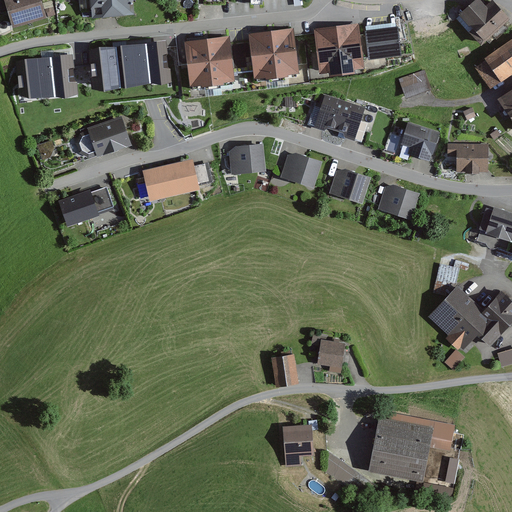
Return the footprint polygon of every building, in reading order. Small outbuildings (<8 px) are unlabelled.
[(41,0),(4,0),(13,28),(47,18),(41,0)] [(80,0),(81,13),(91,12),(89,0),(80,0)] [(90,0),(92,19),(135,15),(133,0),(90,0)] [(480,0),(474,0),(459,15),(472,29),(469,32),(482,46),(510,19),(492,0),(486,6),(480,0)] [(448,11),(449,21),(455,20),(459,13),(455,5),(448,11)] [(54,6),(45,8),(46,12),(47,12),(48,17),(56,15),(54,6)] [(359,23),(314,29),(320,74),(329,73),(330,77),(355,74),(355,70),(365,68),(363,57),(360,34),(359,23)] [(398,27),(365,31),(365,34),(360,34),(363,57),(368,56),(369,60),(402,56),(398,27)] [(293,29),(248,34),(254,79),(299,73),(293,29)] [(229,37),(185,43),(190,88),(235,82),(229,37)] [(511,38),(485,58),(486,59),(475,66),(490,88),(501,80),(502,82),(511,74),(511,38)] [(167,40),(89,49),(93,89),(172,80),(167,40)] [(74,53),(14,60),(19,101),(78,94),(74,53)] [(425,70),(399,79),(406,98),(432,88),(425,70)] [(511,89),(498,99),(511,120),(511,89)] [(346,101),(325,94),(320,108),(313,127),(324,131),(328,128),(336,130),(346,101)] [(366,108),(346,101),(336,130),(343,132),(344,138),(355,141),(355,140),(361,121),(366,108)] [(313,127),(320,108),(314,106),(307,125),(313,127)] [(473,108),(463,112),(467,120),(476,116),(473,108)] [(122,116),(87,128),(88,130),(80,133),(75,143),(78,153),(89,158),(97,155),(97,157),(132,145),(122,116)] [(368,123),(361,121),(355,140),(362,142),(368,123)] [(441,132),(409,121),(402,144),(410,147),(408,154),(431,162),(441,132)] [(497,130),(490,135),(494,140),(501,135),(497,130)] [(52,140),(37,145),(43,160),(51,158),(55,148),(52,140)] [(78,153),(75,143),(67,146),(70,155),(78,153)] [(236,146),(230,152),(232,175),(266,171),(263,143),(236,146)] [(489,144),(448,144),(448,157),(457,157),(457,172),(488,172),(489,144)] [(297,153),(288,155),(281,178),(314,188),(323,161),(297,153)] [(193,159),(143,170),(144,176),(149,198),(150,201),(201,190),(200,185),(213,182),(209,163),(194,166),(193,159)] [(346,169),(337,171),(330,194),(363,203),(371,177),(346,169)] [(149,198),(144,176),(135,178),(140,200),(149,198)] [(394,185),(386,187),(378,209),(412,219),(421,193),(394,185)] [(90,189),(58,201),(68,227),(99,216),(98,212),(114,206),(107,187),(91,192),(90,189)] [(494,210),(486,208),(480,229),(481,230),(478,241),(486,244),(488,247),(489,248),(491,249),(496,249),(497,249),(498,247),(507,250),(510,241),(511,241),(511,212),(495,207),(494,210)] [(460,268),(440,264),(433,293),(448,296),(455,289),(460,268)] [(485,311),(458,286),(455,289),(448,296),(429,317),(464,349),(477,335),(490,347),(509,328),(487,308),(485,311)] [(511,299),(503,291),(487,308),(509,328),(511,327),(511,326),(511,324),(511,323),(511,299)] [(322,337),(314,335),(311,344),(320,347),(317,363),(330,366),(329,372),(341,374),(346,344),(321,339),(322,337)] [(456,349),(445,362),(453,370),(465,357),(456,349)] [(511,350),(499,354),(503,368),(511,364),(511,350)] [(294,355),(272,358),(276,385),(298,382),(294,355)] [(382,410),(370,470),(423,480),(430,446),(450,450),(455,424),(382,410)] [(312,425),(283,428),(287,466),(302,465),(301,456),(314,455),(312,425)] [(375,485),(329,453),(327,472),(366,499),(375,485)]
